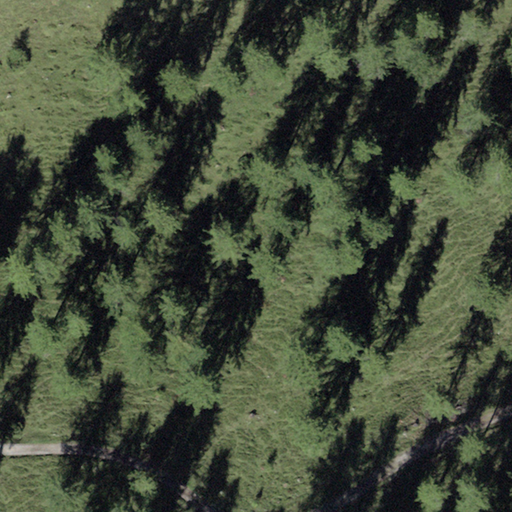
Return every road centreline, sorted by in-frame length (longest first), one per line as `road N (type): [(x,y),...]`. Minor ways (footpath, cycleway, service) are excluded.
road 1 (track): [(197,511),(35,427),(0,432)]
road 2 (track): [(511,413),(322,511)]
